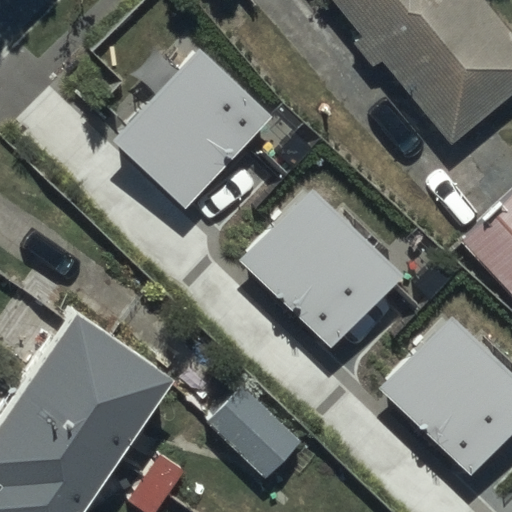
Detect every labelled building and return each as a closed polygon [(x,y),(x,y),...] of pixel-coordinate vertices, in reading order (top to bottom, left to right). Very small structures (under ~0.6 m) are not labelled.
[(326,0),(353,31),(342,40),(365,67),(373,60),(443,143),(511,85),(511,41),(477,0),(326,0)] [(194,43),(108,135),(182,204),(269,112),(194,43)] [(511,183),(455,238),(511,297),(511,183)] [(399,274),(309,185),(237,256),(326,346),(399,274)] [(0,511),(57,511),(152,371),(60,309),(0,397),(0,511)] [(511,426),(511,375),(448,312),(376,383),(465,473),(511,426)] [(237,385),(202,421),(259,476),(294,440),(237,385)]
